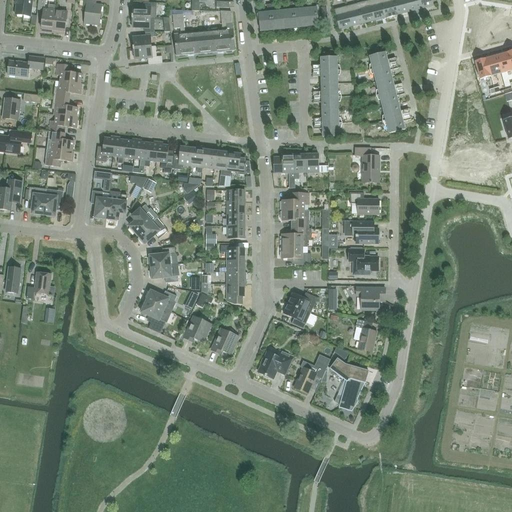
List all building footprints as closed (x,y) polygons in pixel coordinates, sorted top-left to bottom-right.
[(32,0),(37,0),(39,0),(38,0),(16,0),(15,5),(16,5),(15,15),(30,17),(32,0)] [(99,26),(102,6),(96,6),(96,0),(83,0),(82,11),(85,11),(83,24),(99,26)] [(386,18),(380,0),(373,0),(369,1),(374,21),(386,18)] [(397,15),(393,0),(380,0),(386,18),(397,15)] [(393,0),(397,15),(409,12),(405,0),(393,0)] [(420,9),(418,0),(405,0),(409,12),(420,9)] [(418,0),(420,9),(432,6),(430,0),(418,0)] [(374,21),(369,1),(357,4),(362,24),(374,21)] [(133,7),(132,17),(150,18),(150,13),(156,13),(156,4),(145,3),(145,7),(133,7)] [(362,24),(357,4),(346,7),(351,27),(362,24)] [(53,31),(55,11),(56,6),(48,5),(48,10),(43,10),(41,30),(53,31)] [(351,27),(346,7),(334,10),(339,30),(351,27)] [(318,26),(317,9),(306,10),(294,11),(281,12),(269,13),(258,15),(260,32),(271,31),(283,29),(295,28),(308,27),(318,26)] [(67,13),(55,11),(53,31),(65,33),(67,13)] [(176,56),(206,53),(235,51),(231,13),(220,12),(222,31),(204,33),(185,35),(183,15),(173,16),(174,30),(180,29),(181,35),(174,36),(176,56)] [(155,18),(150,18),(132,17),(132,28),(142,29),(145,33),(154,33),(155,18)] [(132,38),(133,49),(151,47),(150,36),(132,38)] [(151,47),(133,49),(134,60),(147,59),(148,65),(162,63),(161,57),(156,58),(155,47),(151,47)] [(387,61),(387,60),(385,53),(370,57),(373,70),(388,66),(388,65),(395,63),(396,61),(395,59),(387,61)] [(507,54),(496,57),(501,74),(511,71),(507,54)] [(496,57),(486,60),(491,77),(501,74),(496,57)] [(42,70),(44,59),(29,58),(28,64),(9,62),(7,76),(27,78),(28,69),(42,70)] [(337,71),(337,64),(337,58),(321,58),(321,66),(312,66),(312,70),(313,71),(321,71),(337,71)] [(486,60),(475,63),(480,80),(491,77),(486,60)] [(60,76),(60,82),(80,85),(82,74),(69,73),(70,67),(57,65),(56,76),(60,76)] [(391,78),(390,74),(390,71),(398,69),(397,65),(396,65),(389,67),(388,66),(373,70),(376,82),(391,78)] [(337,84),(337,78),(337,71),(321,71),(321,73),(313,73),(313,74),(313,77),(321,77),(321,85),(337,84)] [(403,87),(402,86),(402,84),(393,86),(391,78),(376,82),(379,95),(395,91),(395,90),(402,89),(403,87)] [(82,85),(80,85),(60,82),(59,89),(54,88),(53,99),(65,100),(66,94),(80,95),(82,85)] [(338,98),(337,84),(321,85),(321,92),(313,93),(313,96),(314,97),(321,97),(322,98),(338,98)] [(405,95),(404,93),(404,91),(402,91),(395,92),(395,91),(379,95),(383,109),(398,106),(396,97),(405,95)] [(40,104),(41,97),(24,94),(23,102),(40,104)] [(338,111),(338,104),(338,98),(322,98),(322,99),(314,99),(313,100),(313,104),(322,104),(322,111),(338,111)] [(64,107),(65,100),(53,99),(51,110),(56,110),(55,116),(76,118),(78,108),(64,107)] [(18,121),(20,102),(5,100),(2,119),(18,121)] [(386,121),(401,117),(401,116),(409,114),(409,113),(408,110),(400,112),(398,106),(383,109),(386,121)] [(338,124),(338,117),(338,111),(322,111),(322,119),(314,119),(314,123),(315,124),(322,124),(338,124)] [(78,119),(76,118),(55,116),(55,122),(50,122),(49,132),(61,134),(62,127),(76,129),(78,119)] [(405,130),(403,123),(403,122),(411,120),(410,117),(409,116),(402,118),(401,117),(386,121),(389,134),(405,130)] [(339,137),(338,131),(338,124),(322,124),(322,125),(315,126),(314,126),(314,130),(322,130),(323,138),(339,137)] [(30,144),(31,134),(16,132),(15,139),(0,137),(0,152),(19,155),(21,143),(30,144)] [(61,134),(49,132),(47,143),(52,144),(51,149),(72,152),(73,142),(66,141),(67,135),(61,134)] [(113,157),(115,138),(111,137),(110,139),(104,139),(103,148),(98,148),(96,162),(106,163),(107,157),(113,157)] [(125,159),(126,141),(120,140),(120,138),(115,138),(113,157),(119,158),(118,164),(123,164),(123,159),(125,159)] [(135,160),(137,140),(133,140),(132,142),(126,141),(125,159),(135,160)] [(145,161),(147,144),(141,143),(142,141),(137,140),(135,160),(140,161),(139,166),(144,167),(145,161)] [(156,162),(158,143),(154,142),(154,145),(147,144),(145,161),(144,167),(149,168),(150,162),(156,162)] [(163,143),(158,143),(156,162),(161,163),(161,169),(164,169),(163,173),(171,174),(172,169),(173,156),(168,155),(169,147),(163,146),(163,143)] [(202,174),(202,168),(205,151),(204,151),(204,148),(199,147),(198,150),(192,149),(190,167),(197,167),(197,174),(202,174)] [(190,167),(192,149),(180,148),(179,157),(174,156),(172,169),(183,171),(183,166),(190,167)] [(379,157),(371,157),(371,148),(355,148),(354,157),(362,157),(362,184),(379,184),(379,157)] [(73,152),(72,152),(51,149),(50,156),(46,155),(45,166),(57,168),(58,161),(72,163),(73,152)] [(215,170),(217,152),(205,151),(202,168),(215,170)] [(229,154),(227,171),(226,177),(230,177),(231,172),(238,173),(238,175),(244,176),(244,174),(250,175),(248,162),(246,162),(246,157),(241,156),(241,155),(235,155),(236,152),(230,151),(229,154)] [(226,177),(229,154),(217,152),(215,170),(221,170),(221,176),(226,177)] [(295,173),(294,156),(293,153),(287,153),(287,156),(282,156),(282,158),(273,158),(274,174),(295,173)] [(318,155),(306,156),(307,173),(319,173),(328,173),(328,166),(319,166),(318,155)] [(307,173),(306,156),(294,156),(295,173),(307,173)] [(111,180),(112,174),(95,172),(94,178),(111,180)] [(137,183),(130,196),(137,200),(143,190),(149,179),(143,178),(132,177),(132,183),(137,183)] [(157,184),(149,179),(143,190),(151,194),(157,184)] [(21,197),(22,183),(8,181),(7,184),(5,184),(2,187),(1,189),(0,189),(0,209),(11,211),(12,204),(20,205),(21,197)] [(43,215),(45,197),(46,190),(29,188),(29,191),(26,191),(25,200),(33,201),(32,214),(43,215)] [(46,190),(45,197),(43,215),(54,217),(56,204),(62,205),(63,192),(52,191),(46,190)] [(214,191),(206,190),(206,202),(214,202),(214,191)] [(227,191),(227,203),(245,203),(245,191),(227,191)] [(106,219),(108,201),(102,200),(103,193),(92,192),(91,204),(97,205),(95,219),(102,220),(103,219),(106,219)] [(110,192),(108,201),(106,219),(110,220),(110,221),(117,222),(119,212),(124,213),(126,196),(120,195),(120,193),(110,192)] [(199,198),(194,192),(184,199),(189,205),(199,198)] [(378,216),(379,200),(364,200),(364,194),(350,193),(350,204),(358,205),(357,215),(378,216)] [(282,201),(282,212),(304,212),(304,211),(304,205),(309,205),(309,194),(296,194),(296,201),(282,201)] [(244,215),(245,203),(227,203),(227,215),(244,215)] [(130,227),(128,228),(133,234),(135,233),(137,235),(151,223),(157,218),(150,210),(149,211),(145,206),(136,214),(132,217),(136,221),(130,227)] [(309,211),(304,211),(304,212),(282,212),(282,222),(293,222),(293,230),(297,230),(309,230),(309,218),(309,211)] [(244,228),(244,215),(227,215),(227,228),(244,228)] [(138,237),(137,238),(142,245),(144,243),(145,244),(155,235),(158,240),(168,232),(163,227),(157,219),(151,223),(137,235),(138,237)] [(378,245),(378,230),(373,229),(373,223),(345,222),(344,237),(356,237),(356,245),(378,245)] [(244,240),(244,228),(227,228),(227,240),(244,240)] [(311,230),(309,230),(297,230),(297,236),(282,235),(281,247),(302,248),(302,247),(308,247),(308,241),(311,241),(311,230)] [(200,236),(194,231),(191,235),(196,240),(200,236)] [(227,253),(227,261),(244,261),(244,249),(229,249),(229,246),(221,246),(221,253),(227,253)] [(302,255),(302,248),(281,247),(281,259),(294,259),(293,265),(310,266),(311,255),(302,255)] [(150,257),(148,258),(149,266),(151,266),(151,268),(170,266),(178,265),(177,255),(175,254),(175,248),(162,250),(163,255),(150,257)] [(348,262),(357,262),(357,275),(370,276),(370,272),(378,272),(378,257),(364,256),(364,250),(349,250),(348,262)] [(244,274),(244,261),(227,261),(227,268),(219,268),(219,273),(227,273),(227,274),(244,274)] [(151,271),(150,271),(151,279),(152,279),(165,278),(166,284),(178,283),(178,276),(179,276),(178,265),(170,266),(151,268),(151,271)] [(18,294),(21,270),(18,269),(18,268),(13,267),(12,269),(9,268),(6,293),(18,294)] [(34,301),(34,294),(54,296),(55,289),(49,288),(51,276),(36,274),(35,289),(28,288),(26,300),(34,301)] [(246,274),(244,274),(227,274),(227,286),(244,286),(246,286),(246,274)] [(244,298),(244,286),(227,286),(227,298),(226,298),(226,301),(235,306),(243,306),(243,298),(244,298)] [(385,302),(385,289),(356,289),(356,297),(361,297),(361,311),(379,311),(379,302),(385,302)] [(149,292),(146,299),(148,300),(146,303),(170,313),(175,303),(174,303),(176,297),(165,292),(163,297),(151,292),(151,293),(149,292)] [(213,300),(202,294),(196,305),(203,308),(206,302),(211,304),(213,300)] [(292,294),(288,304),(310,314),(317,299),(306,294),(303,299),(292,294)] [(196,304),(188,300),(184,308),(192,312),(196,304)] [(51,302),(49,315),(57,316),(58,303),(51,302)] [(143,304),(140,312),(142,313),(153,318),(150,323),(151,323),(149,329),(159,333),(161,328),(162,329),(165,323),(166,323),(170,313),(146,303),(145,305),(143,304)] [(310,314),(288,304),(283,314),(294,319),(292,325),(303,330),(310,314)] [(21,307),(6,305),(5,312),(20,314),(21,307)] [(339,312),(337,305),(328,306),(330,314),(339,312)] [(314,307),(311,317),(317,320),(321,310),(314,307)] [(18,328),(20,316),(13,315),(12,327),(18,328)] [(203,343),(211,325),(205,323),(206,322),(205,320),(204,319),(202,318),(201,318),(200,319),(200,320),(193,317),(184,339),(193,343),(195,340),(203,343)] [(372,353),(377,333),(371,332),(373,324),(357,320),(355,328),(362,330),(357,350),(372,353)] [(494,326),(494,321),(475,320),(474,337),(502,338),(503,326),(494,326)] [(233,335),(233,334),(233,332),(232,331),(231,330),(230,330),(228,331),(227,332),(221,330),(211,351),(221,355),(222,352),(230,356),(239,337),(233,335)] [(313,338),(307,336),(305,341),(311,344),(313,338)] [(286,373),(292,358),(279,351),(276,357),(267,353),(264,359),(263,359),(260,365),(261,366),(258,373),(273,380),(278,369),(286,373)] [(302,370),(294,389),(307,395),(315,377),(322,380),(327,367),(330,360),(319,355),(317,362),(314,367),(303,362),(300,369),(302,370)] [(365,384),(368,373),(345,366),(337,360),(330,369),(347,382),(343,396),(337,396),(334,402),(339,406),(339,408),(351,411),(357,402),(356,400),(364,383),(365,384)]
